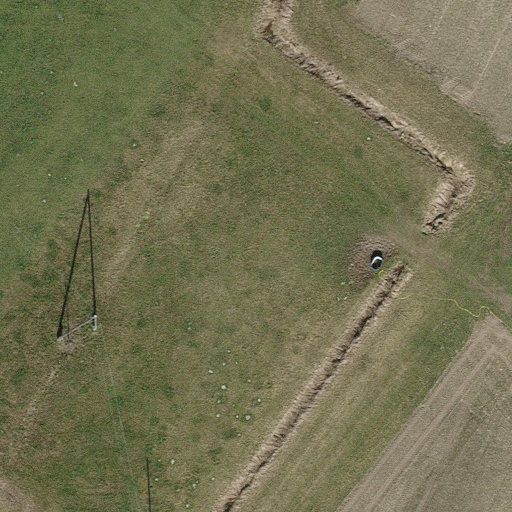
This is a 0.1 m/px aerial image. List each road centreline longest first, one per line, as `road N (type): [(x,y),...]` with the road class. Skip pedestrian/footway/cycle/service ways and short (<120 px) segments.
road 1 (track): [(243,0),(203,97),(418,271),(484,282)]
road 2 (track): [(418,271),(246,511)]
